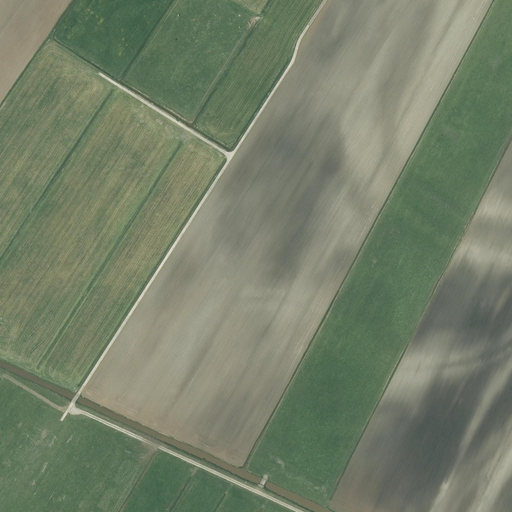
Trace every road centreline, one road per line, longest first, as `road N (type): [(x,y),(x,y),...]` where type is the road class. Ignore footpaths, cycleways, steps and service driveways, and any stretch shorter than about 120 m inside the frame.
road 1 (track): [(0,372),(68,408),(232,156),(98,72)]
road 2 (track): [(72,404),(259,489),(267,475),(346,511)]
road 3 (track): [(401,511),(511,296)]
road 4 (track): [(232,156),(324,0)]
